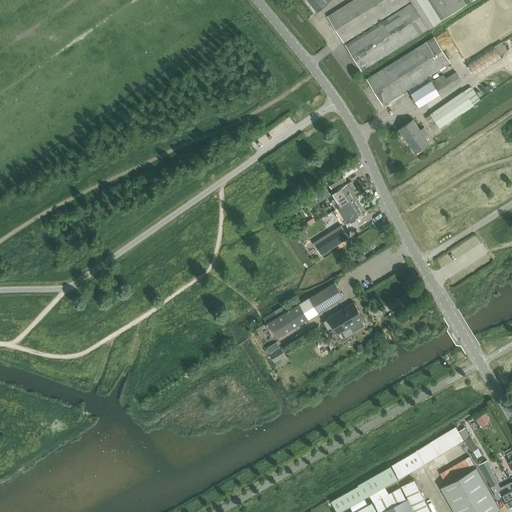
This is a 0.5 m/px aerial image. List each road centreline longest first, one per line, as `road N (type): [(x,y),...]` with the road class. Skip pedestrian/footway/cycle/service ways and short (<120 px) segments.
road 1 (unclassified): [(511,416),(409,246),(335,101)]
road 2 (unknown): [(0,242),(77,195),(218,135),(315,72)]
road 3 (unknown): [(396,218),(467,174),(511,159)]
road 4 (unclassified): [(335,101),(256,0)]
